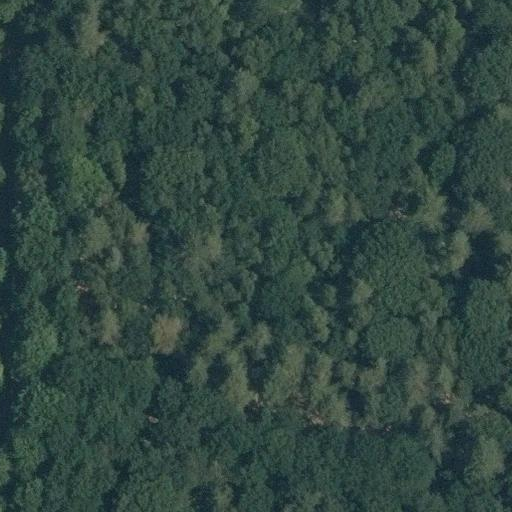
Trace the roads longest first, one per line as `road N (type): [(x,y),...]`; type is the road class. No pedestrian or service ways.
road 1 (track): [(42,0),(47,511)]
road 2 (track): [(483,511),(175,423),(0,404)]
